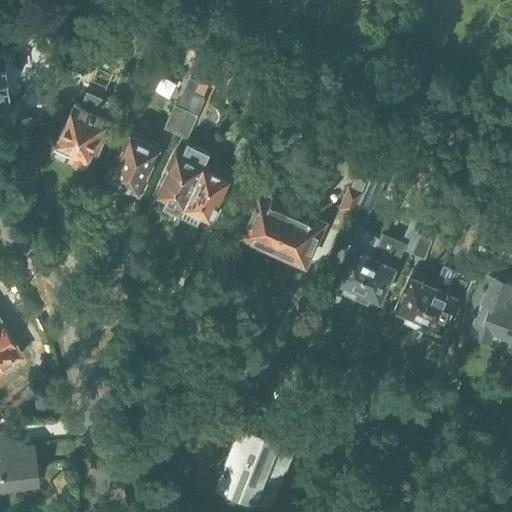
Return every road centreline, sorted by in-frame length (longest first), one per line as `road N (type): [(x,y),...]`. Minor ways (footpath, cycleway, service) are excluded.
road 1 (residential): [(511,468),(74,302)]
road 2 (residential): [(99,511),(97,432),(74,302)]
